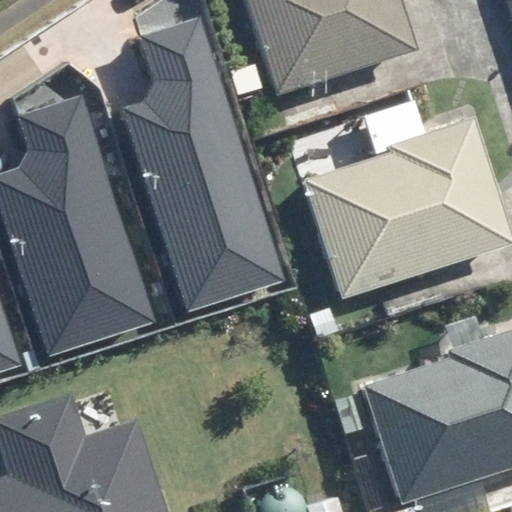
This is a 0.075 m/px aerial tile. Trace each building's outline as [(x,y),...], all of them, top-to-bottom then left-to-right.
[(155,0),(154,0),(106,19),(129,78),(179,59),(155,0)] [(244,0),(273,92),(416,47),(401,0),(244,0)] [(389,151),(303,178),(340,297),(511,241),(511,235),(473,113),(386,141),(389,151)] [(0,236),(0,279),(6,297),(0,299),(0,336),(13,376),(109,345),(88,281),(214,240),(184,149),(102,175),(111,201),(0,236)] [(246,281),(275,269),(261,235),(233,246),(246,281)] [(326,305),(306,311),(315,339),(335,333),(326,305)] [(511,326),(445,348),(449,360),(363,386),(399,501),(511,466),(511,326)] [(36,383),(0,394),(0,463),(54,447),(36,383)] [(356,395),(333,402),(342,433),(365,426),(356,395)] [(51,511),(44,486),(0,498),(0,511),(51,511)]
